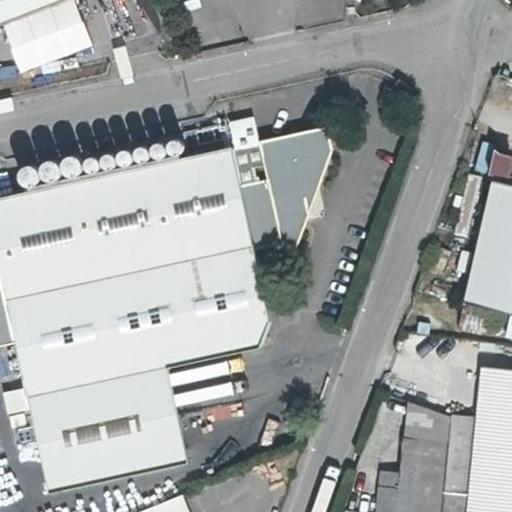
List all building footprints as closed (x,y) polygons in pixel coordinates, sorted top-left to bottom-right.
[(0,0),(0,25),(65,0),(0,0)] [(226,156),(0,202),(0,217),(0,220),(0,347),(22,342),(61,495),(200,465),(180,370),(272,349),(281,320),(265,249),(278,246),(282,263),(299,258),(334,159),(337,149),(332,129),(255,148),(256,150),(226,158),(226,156)] [(473,168),(508,174),(511,147),(478,142),(473,168)] [(511,186),(490,181),(460,304),(511,316),(511,186)] [(479,422),(452,419),(450,445),(443,511),(511,511),(511,373),(485,371),(479,422)] [(3,387),(4,410),(24,409),(23,386),(3,387)] [(443,511),(450,445),(401,438),(397,473),(381,471),(376,511),(443,511)] [(146,511),(194,511),(187,496),(146,511)]
